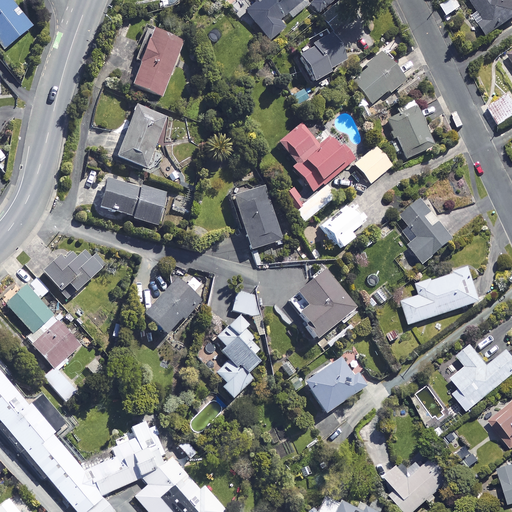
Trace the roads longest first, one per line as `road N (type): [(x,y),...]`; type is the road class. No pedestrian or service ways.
road 1 (tertiary): [(88,0),(38,169),(21,213),(0,239)]
road 2 (residential): [(511,209),(412,0)]
